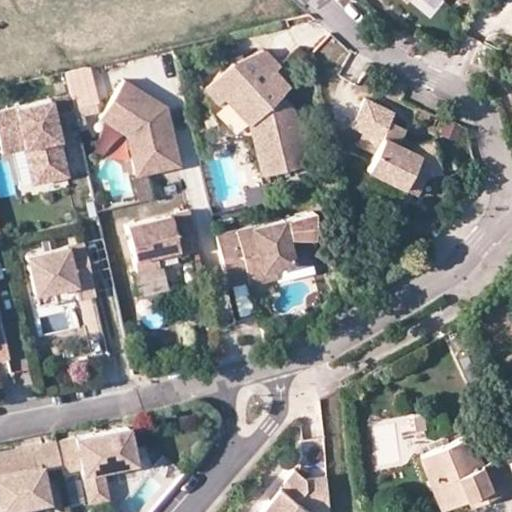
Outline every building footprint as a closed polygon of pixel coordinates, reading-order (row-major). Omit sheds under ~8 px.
[(290,113),(264,79),(280,67),(268,53),(233,61),(204,85),(215,100),(223,95),(245,124),(246,129),(252,128),(261,174),(301,167),(290,113)] [(74,123),(82,121),(87,110),(77,69),(63,73),(74,123)] [(131,159),(135,175),(179,165),(165,106),(120,80),(98,119),(126,135),(130,135),(134,154),(131,159)] [(67,95),(66,95),(0,110),(0,138),(20,134),(23,147),(31,183),(66,175),(54,128),(73,123),(67,95)] [(410,143),(404,140),(401,146),(393,142),(396,136),(401,128),(385,120),(389,111),(360,97),(346,125),(376,139),(361,167),(411,192),(419,175),(436,171),(428,139),(410,143)] [(261,174),(252,128),(246,129),(255,175),(261,174)] [(20,134),(0,138),(0,152),(23,147),(20,134)] [(126,135),(131,159),(134,154),(130,135),(126,135)] [(404,140),(396,136),(393,142),(401,146),(404,140)] [(188,210),(124,224),(134,270),(157,265),(155,258),(154,254),(175,249),(176,254),(196,249),(188,210)] [(286,238),(282,220),(215,235),(226,284),(246,280),(246,283),(264,280),(261,270),(293,263),(312,263),(312,239),(286,238)] [(24,255),(33,294),(73,284),(76,297),(77,299),(95,295),(82,242),(24,255)] [(175,249),(154,254),(155,258),(176,254),(175,249)] [(275,277),(272,267),(261,270),(264,280),(275,277)] [(33,294),(36,306),(76,297),(73,284),(33,294)] [(413,415),(415,430),(425,428),(423,413),(413,415)] [(59,465),(60,471),(80,467),(83,487),(103,484),(100,469),(134,462),(127,427),(54,442),(59,465)] [(428,473),(436,470),(450,504),(469,496),(478,492),(481,499),(511,487),(511,473),(504,455),(486,462),(473,433),(420,454),(428,473)] [(301,469),(326,466),(322,436),(298,439),(301,469)] [(39,468),(59,465),(54,442),(0,452),(0,509),(46,501),(41,478),(37,479),(34,469),(39,468)] [(310,511),(311,511),(331,509),(328,477),(308,479),(296,469),(279,489),(284,493),(275,504),(270,500),(260,511),(310,511)] [(442,507),(450,504),(436,470),(428,473),(442,507)] [(103,484),(83,487),(86,502),(106,498),(103,484)] [(469,496),(472,504),(481,499),(478,492),(469,496)]
